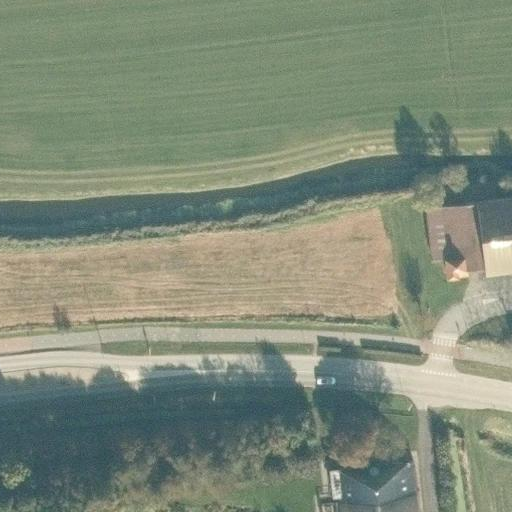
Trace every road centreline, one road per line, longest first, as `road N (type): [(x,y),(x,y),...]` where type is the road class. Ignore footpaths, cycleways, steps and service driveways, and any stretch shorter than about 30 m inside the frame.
road 1 (primary): [(214,370),(431,382)]
road 2 (primary): [(0,401),(214,370)]
road 3 (primary): [(214,370),(91,360),(0,364)]
road 4 (unclassified): [(511,301),(479,306),(454,322),(431,382)]
